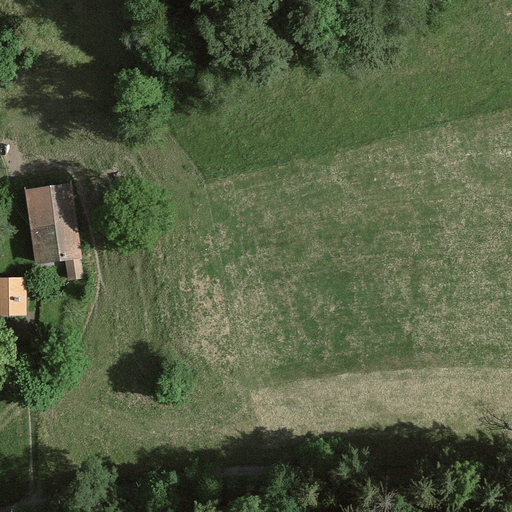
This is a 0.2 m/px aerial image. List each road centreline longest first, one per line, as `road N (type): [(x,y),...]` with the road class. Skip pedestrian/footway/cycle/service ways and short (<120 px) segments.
road 1 (track): [(511,468),(262,472),(17,511)]
road 2 (track): [(40,270),(29,350),(36,508)]
